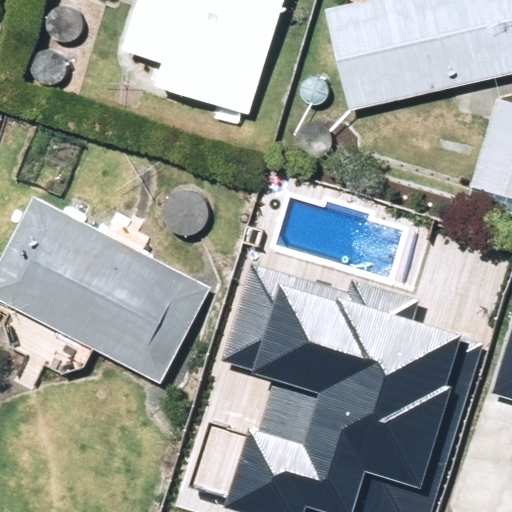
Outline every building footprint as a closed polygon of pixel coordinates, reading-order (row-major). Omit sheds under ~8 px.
[(0,0),(0,12),(6,15),(10,0),(0,0)] [(159,0),(135,66),(177,80),(168,104),(254,135),(302,0),(159,0)] [(357,123),(511,89),(511,0),(444,0),(445,4),(336,28),(357,123)] [(511,111),(507,109),(474,193),(511,203),(511,111)] [(0,298),(0,314),(169,397),(217,297),(42,212),(0,298)] [(253,425),(230,496),(282,511),(430,511),(488,329),(415,307),(418,294),(347,272),(343,285),(255,258),(224,355),(282,374),(265,429),(253,425)]
